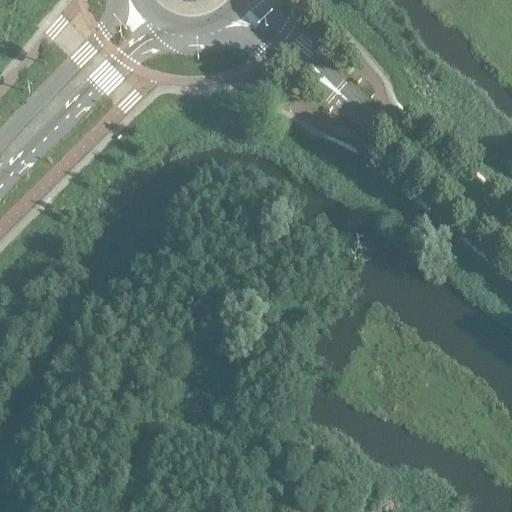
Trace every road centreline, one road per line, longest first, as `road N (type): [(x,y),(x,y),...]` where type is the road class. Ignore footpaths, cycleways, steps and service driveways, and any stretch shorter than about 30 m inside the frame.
road 1 (tertiary): [(0,183),(123,61),(173,26)]
road 2 (tertiary): [(129,0),(0,150)]
road 3 (unclassified): [(222,20),(384,132)]
road 4 (unclassified): [(384,132),(258,0)]
road 5 (unclassified): [(511,234),(384,132)]
